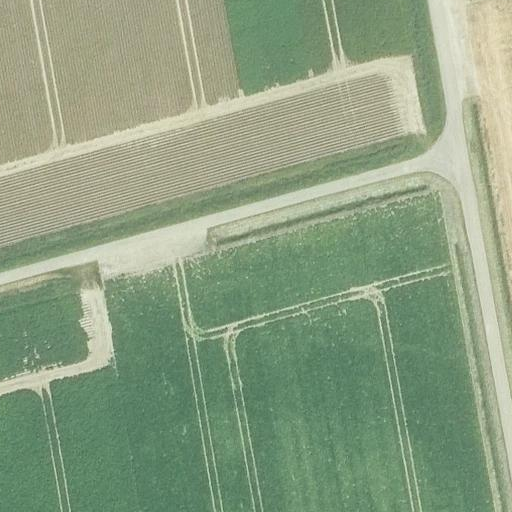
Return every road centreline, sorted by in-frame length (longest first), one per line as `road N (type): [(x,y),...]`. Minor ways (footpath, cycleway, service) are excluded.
road 1 (unclassified): [(0,278),(459,151)]
road 2 (unclassified): [(511,446),(459,151)]
road 3 (unclassified): [(459,151),(434,0)]
